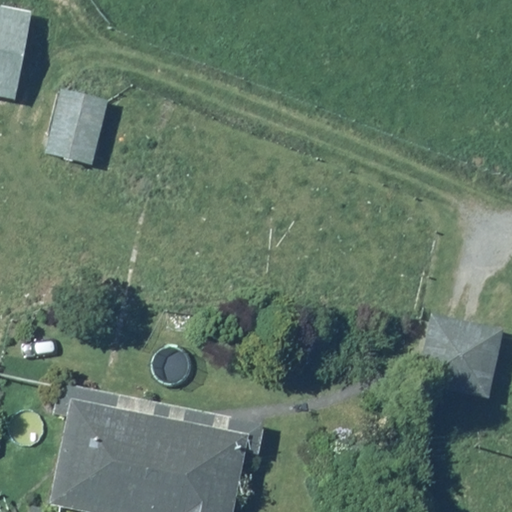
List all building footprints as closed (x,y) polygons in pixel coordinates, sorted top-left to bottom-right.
[(0,102),(15,105),(30,17),(0,11),(0,102)] [(108,104),(61,94),(48,158),(94,168),(108,104)] [(123,258),(71,245),(63,278),(115,290),(123,258)] [(505,336),(434,322),(421,390),(492,403),(505,336)] [(268,431),(59,388),(53,419),(70,423),(51,511),(237,511),(249,458),(261,461),(268,431)]
